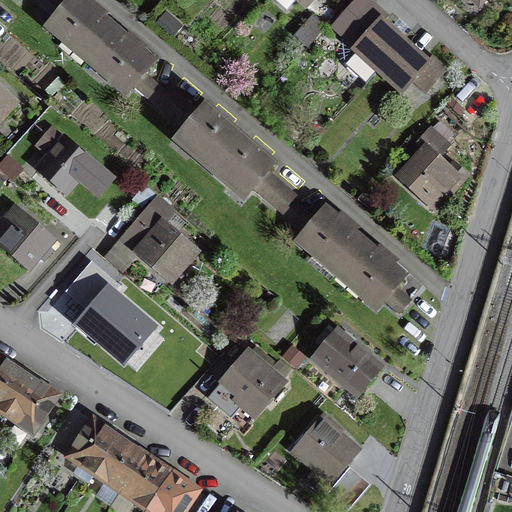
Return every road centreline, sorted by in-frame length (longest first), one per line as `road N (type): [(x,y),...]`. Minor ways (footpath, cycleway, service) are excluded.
road 1 (residential): [(102,0),(458,304)]
road 2 (residential): [(291,511),(0,320)]
road 3 (residential): [(458,304),(394,511)]
road 4 (residential): [(511,120),(458,304)]
road 5 (residential): [(511,88),(414,0)]
